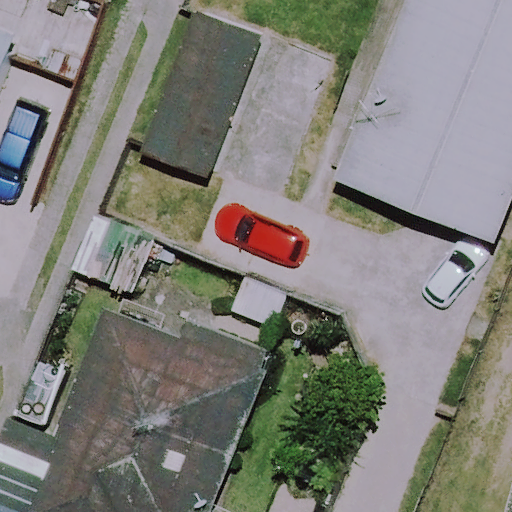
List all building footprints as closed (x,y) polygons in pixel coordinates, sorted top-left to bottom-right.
[(511,212),(511,0),(416,0),(345,184),(500,244),(511,212)] [(257,49),(185,21),(133,154),(205,181),(257,49)] [(0,62),(11,34),(0,29),(0,269),(66,98),(0,72),(0,62)] [(244,278),(229,319),(281,338),(275,354),(330,374),(351,317),(244,278)] [(206,511),(261,363),(106,307),(51,461),(18,450),(0,498),(0,511),(206,511)]
